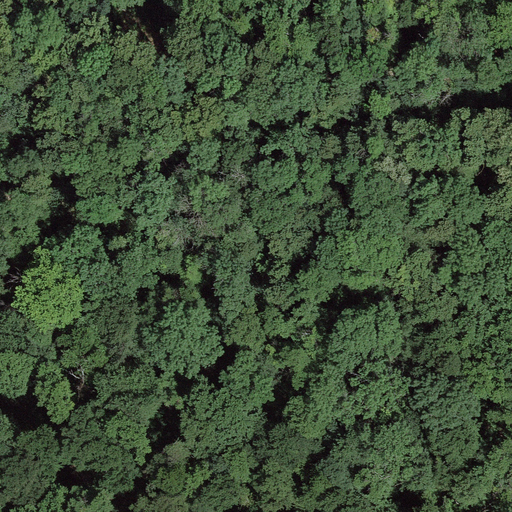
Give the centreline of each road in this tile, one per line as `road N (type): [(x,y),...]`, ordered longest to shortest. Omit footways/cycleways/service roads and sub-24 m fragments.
road 1 (track): [(0,267),(328,302),(446,292),(511,302)]
road 2 (track): [(143,511),(65,468),(0,444)]
